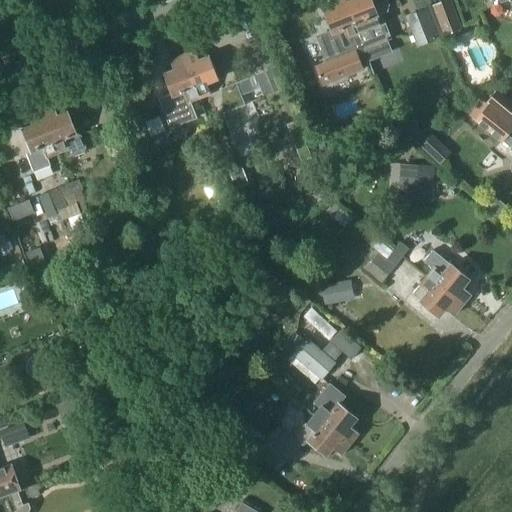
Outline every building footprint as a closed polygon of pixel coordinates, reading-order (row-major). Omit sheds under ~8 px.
[(331,30),(316,36),(326,61),(313,66),(322,87),(364,70),(360,60),(368,57),(364,47),(359,35),(345,0),(330,0),(333,7),(324,11),(331,30)] [(345,0),(359,35),(364,47),(386,39),(387,39),(389,38),(390,37),(384,20),(380,22),(377,13),(387,9),(388,4),(386,0),(345,0)] [(450,0),(446,0),(433,5),(444,36),(462,29),(450,0)] [(406,15),(418,45),(437,37),(425,8),(406,15)] [(208,119),(245,104),(237,83),(222,88),(209,55),(199,59),(195,49),(183,54),(200,97),(208,119)] [(189,101),(200,97),(183,54),(170,59),(174,69),(164,73),(172,94),(161,99),(171,125),(195,116),(189,101)] [(255,75),(263,97),(253,101),(258,116),(269,113),(264,98),(287,90),(277,67),(255,75)] [(511,101),(498,90),(488,101),(511,121),(511,101)] [(511,121),(488,101),(486,104),(477,97),(464,113),(501,143),(502,141),(511,148),(509,150),(511,151),(511,163),(511,165),(511,170),(511,172),(511,121)] [(58,115),(54,105),(42,110),(58,153),(68,149),(70,154),(75,156),(84,152),(86,147),(81,136),(76,134),(67,111),(58,115)] [(34,172),(51,165),(47,157),(58,153),(42,110),(28,115),(32,125),(22,129),(31,152),(26,153),(34,172)] [(404,142),(422,134),(415,120),(398,129),(404,142)] [(198,155),(219,147),(211,126),(190,134),(198,155)] [(107,135),(115,156),(126,151),(118,130),(107,135)] [(440,165),(451,153),(432,135),(421,147),(440,165)] [(391,142),(396,150),(402,146),(397,138),(391,142)] [(392,164),(390,196),(434,198),(436,167),(392,164)] [(233,180),(245,175),(242,167),(229,172),(233,180)] [(69,184),(73,194),(83,190),(79,180),(69,184)] [(216,183),(204,188),(210,200),(222,195),(216,183)] [(76,203),(73,194),(69,184),(48,192),(56,211),(67,207),(67,206),(76,203)] [(333,218),(345,228),(353,218),(341,208),(333,218)] [(394,249),(403,256),(409,249),(400,242),(394,249)] [(403,256),(394,249),(387,243),(371,262),(365,269),(381,283),(388,275),(403,256)] [(463,304),(471,294),(463,287),(469,280),(433,250),(424,261),(433,269),(428,275),(463,304)] [(94,281),(106,277),(103,265),(102,266),(90,270),(94,281)] [(262,265),(252,275),(278,299),(288,289),(262,265)] [(454,315),(463,304),(428,275),(412,294),(421,301),(420,301),(439,316),(446,308),(454,315)] [(239,290),(247,284),(241,277),(233,283),(239,290)] [(339,284),(324,287),(326,303),(341,300),(353,298),(350,282),(339,284)] [(130,302),(125,290),(115,293),(120,306),(130,302)] [(107,295),(96,299),(100,311),(111,307),(107,295)] [(207,321),(225,338),(236,327),(217,311),(207,321)] [(67,353),(93,343),(88,329),(62,339),(67,353)] [(329,372),(334,361),(307,338),(297,344),(292,355),(288,360),(294,365),(285,377),(299,390),(309,378),(315,384),(320,378),(329,372)] [(97,372),(78,380),(81,387),(100,380),(97,372)] [(328,384),(313,402),(320,408),(314,414),(349,444),(358,433),(350,426),(356,419),(356,418),(339,404),(344,397),(328,384)] [(57,405),(61,416),(81,409),(77,398),(57,405)] [(308,422),(286,435),(295,448),(308,440),(326,455),(332,447),(341,454),(349,444),(314,414),(308,422)] [(245,442),(253,433),(237,419),(229,428),(245,442)] [(275,472),(295,448),(286,435),(275,426),(252,454),(275,472)] [(141,462),(137,450),(116,458),(121,469),(141,462)] [(192,492),(208,465),(195,457),(179,484),(192,492)] [(0,498),(17,492),(17,491),(20,490),(21,490),(11,465),(11,464),(0,468),(0,498)] [(137,489),(148,496),(153,489),(142,481),(137,489)] [(25,489),(29,498),(40,494),(36,485),(25,489)] [(17,492),(0,498),(0,511),(30,511),(31,511),(28,502),(22,504),(17,492)] [(256,511),(242,503),(237,511),(236,511),(256,511)]
